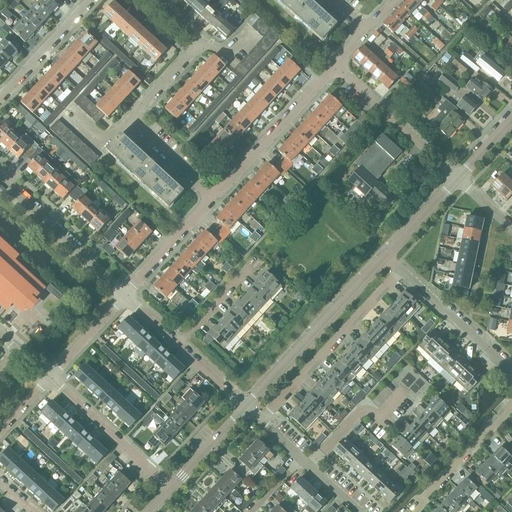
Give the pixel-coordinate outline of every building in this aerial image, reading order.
[(12,0),(7,7),(12,11),(19,4),(14,0),(12,0)] [(40,0),(37,4),(50,16),(59,7),(51,0),(40,0)] [(203,0),(197,0),(191,7),(200,16),(209,6),(203,0)] [(337,26),(337,25),(309,0),(276,0),(323,42),(337,26)] [(430,16),(419,5),(413,0),(405,0),(400,5),(410,14),(415,10),(426,20),(430,16)] [(495,0),(493,3),(500,9),(508,0),(495,0)] [(435,2),(434,3),(431,7),(435,11),(439,6),(435,2)] [(112,23),(123,11),(114,3),(103,15),(112,23)] [(29,13),(42,25),(50,16),(37,4),(29,13)] [(410,14),(400,5),(392,15),(402,24),(405,20),(410,14)] [(208,24),(218,14),(209,6),(200,16),(208,24)] [(242,15),(246,11),(240,7),(237,10),(242,15)] [(123,11),(112,23),(120,31),(131,19),(123,11)] [(20,22),(33,34),(42,25),(29,13),(20,22)] [(218,14),(208,24),(217,32),(226,22),(218,14)] [(261,20),(256,15),(248,24),(253,29),(261,20)] [(383,24),(393,33),(402,24),(392,15),(383,24)] [(0,19),(0,27),(2,29),(14,41),(18,36),(25,43),(33,34),(20,22),(13,31),(0,19)] [(131,19),(120,31),(129,39),(140,27),(131,19)] [(253,29),(258,34),(266,25),(261,20),(253,29)] [(226,40),(235,30),(226,22),(217,32),(226,40)] [(263,38),(271,30),(266,25),(258,34),(263,38)] [(412,27),(409,30),(413,34),(417,30),(413,26),(412,27)] [(89,30),(97,38),(98,38),(101,35),(92,27),(89,30)] [(140,27),(129,39),(138,47),(149,35),(140,27)] [(0,45),(0,52),(9,61),(17,52),(10,45),(14,41),(2,29),(0,31),(0,35),(5,40),(0,45)] [(379,29),(373,35),(376,38),(382,32),(379,29)] [(271,30),(263,38),(272,46),(280,38),(271,30)] [(413,34),(409,30),(405,35),(409,39),(413,34)] [(78,42),(90,53),(98,44),(86,33),(78,42)] [(101,35),(98,38),(106,46),(110,43),(101,35)] [(149,35),(138,47),(147,55),(158,43),(149,35)] [(272,46),(263,38),(259,43),(268,51),(272,46)] [(90,53),(78,42),(70,51),(82,62),(90,53)] [(110,43),(106,46),(115,54),(118,51),(110,43)] [(147,62),(151,58),(156,63),(167,51),(158,43),(147,55),(144,59),(147,62)] [(268,51),(259,43),(255,47),(264,55),(268,51)] [(394,43),(384,53),(387,56),(397,45),(394,43)] [(397,45),(387,56),(390,59),(400,48),(397,45)] [(264,55),(255,47),(252,51),(260,59),(264,55)] [(363,47),(353,57),(362,65),(372,55),(363,47)] [(267,57),(270,60),(279,51),(275,48),(267,57)] [(82,62),(70,51),(62,59),(74,70),(82,62)] [(118,51),(115,54),(124,63),(127,59),(118,51)] [(252,51),(248,55),(256,63),(260,59),(252,51)] [(0,69),(0,70),(9,61),(0,52),(0,69)] [(112,57),(107,53),(99,62),(104,66),(112,57)] [(476,73),(481,67),(499,82),(505,75),(493,65),(495,63),(484,54),(480,60),(476,57),(473,61),(465,54),(460,60),(476,73)] [(256,63),(248,55),(244,60),(252,68),(256,63)] [(372,55),(362,65),(371,73),(380,63),(372,55)] [(226,67),(214,56),(206,65),(217,76),(226,67)] [(259,66),(262,69),(270,60),(267,57),(259,66)] [(452,65),(464,74),(469,68),(457,58),(452,65)] [(74,70),(62,59),(54,68),(66,79),(74,70)] [(106,68),(110,71),(118,63),(114,59),(106,68)] [(127,59),(124,63),(132,71),(136,67),(127,59)] [(252,68),(244,60),(240,64),(249,72),(252,68)] [(280,69),(292,80),(300,71),(288,60),(280,69)] [(91,71),(96,75),(104,66),(99,62),(91,71)] [(389,71),(384,66),(380,63),(371,73),(379,81),(389,71)] [(249,72),(240,64),(236,68),(245,76),(249,72)] [(198,74),(209,84),(217,76),(206,65),(198,74)] [(251,74),(254,78),(262,69),(259,66),(251,74)] [(141,79),(145,75),(136,67),(132,71),(141,79)] [(66,79),(54,68),(46,77),(58,88),(66,79)] [(98,77),(102,80),(110,71),(106,68),(98,77)] [(245,76),(236,68),(232,72),(237,77),(241,80),(245,76)] [(272,78),(284,89),(292,80),(280,69),(272,78)] [(118,77),(121,80),(120,81),(132,92),(140,83),(128,72),(127,73),(124,70),(118,77)] [(83,79),(88,84),(96,75),(91,71),(83,79)] [(389,71),(379,81),(388,90),(398,79),(389,71)] [(407,73),(400,81),(406,87),(413,79),(407,73)] [(190,82),(201,93),(209,84),(198,74),(190,82)] [(243,83),(246,87),(254,78),(251,74),(243,83)] [(460,86),(445,74),(439,81),(454,93),(460,86)] [(148,86),(154,80),(148,75),(143,80),(148,86)] [(58,88),(46,77),(38,86),(50,96),(58,88)] [(90,86),(94,89),(102,80),(98,77),(90,86)] [(229,86),(232,89),(241,80),(237,77),(229,86)] [(264,86),(276,97),(284,89),(272,78),(264,86)] [(75,88),(80,92),(88,84),(83,79),(75,88)] [(483,102),(491,91),(481,82),(480,83),(474,79),(467,88),(474,94),(483,102)] [(112,90),(124,101),(132,92),(120,81),(112,90)] [(415,88),(425,97),(431,90),(421,81),(415,88)] [(182,91),(193,102),(201,93),(190,82),(182,91)] [(235,92),(238,95),(246,87),(243,83),(235,92)] [(50,96),(38,86),(30,94),(42,105),(50,96)] [(82,95),(86,98),(94,89),(90,86),(82,95)] [(221,95),(224,98),(232,89),(229,86),(221,95)] [(256,95),(268,106),(276,97),(264,86),(256,95)] [(67,97),(72,101),(80,92),(75,88),(67,97)] [(104,98),(116,110),(124,101),(112,90),(104,98)] [(174,100),(185,111),(193,102),(182,91),(174,100)] [(227,101),(230,104),(238,95),(235,92),(227,101)] [(42,105),(30,94),(22,103),(34,114),(42,105)] [(74,103),(79,107),(86,99),(86,98),(82,95),(74,103)] [(213,103),(216,107),(224,98),(221,95),(213,103)] [(248,104),(260,115),(268,106),(256,95),(248,104)] [(342,107),(330,96),(321,105),(337,120),(341,116),(337,113),(342,107)] [(469,116),(478,105),(466,96),(458,106),(469,116)] [(59,106),(64,110),(72,101),(67,97),(59,106)] [(104,98),(96,107),(100,111),(104,115),(108,119),(116,110),(104,98)] [(91,103),(86,99),(79,107),(83,111),(91,103)] [(185,111),(174,100),(165,109),(177,120),(185,111)] [(431,122),(438,129),(448,138),(463,123),(453,113),(457,109),(446,100),(437,109),(441,113),(435,118),(431,122)] [(219,110),(222,113),(230,104),(227,101),(219,110)] [(96,107),(91,103),(83,111),(88,115),(96,107)] [(204,112),(208,116),(216,107),(213,103),(204,112)] [(240,113),(252,124),(260,115),(248,104),(240,113)] [(312,115),(325,126),(329,129),(337,120),(321,105),(312,115)] [(25,117),(28,114),(19,106),(16,109),(25,117)] [(51,114),(56,118),(64,110),(59,106),(51,114)] [(100,111),(96,107),(88,115),(92,119),(100,111)] [(211,118),(214,122),(222,113),(219,110),(211,118)] [(104,115),(100,111),(92,119),(97,123),(104,115)] [(196,121),(200,125),(208,116),(204,112),(196,121)] [(232,122),(244,132),(252,124),(240,113),(232,122)] [(28,114),(25,117),(33,125),(34,123),(35,125),(37,123),(36,122),(28,114)] [(43,123),(47,127),(56,118),(51,114),(43,123)] [(363,114),(357,121),(348,130),(354,136),(363,126),(365,129),(372,122),(363,114)] [(325,126),(312,115),(304,124),(316,135),(325,126)] [(203,127),(206,130),(214,122),(211,118),(203,127)] [(62,125),(58,120),(50,129),(54,134),(62,125)] [(192,134),(200,125),(196,121),(188,130),(192,134)] [(34,123),(33,125),(43,134),(46,130),(36,122),(37,123),(35,125),(34,123)] [(224,130),(236,141),(244,132),(232,122),(224,130)] [(0,126),(0,141),(1,143),(12,131),(13,131),(15,128),(12,125),(9,128),(4,123),(0,126)] [(316,135),(304,124),(295,133),(308,144),(316,135)] [(59,138),(67,129),(62,125),(54,134),(59,138)] [(198,139),(206,131),(206,130),(203,127),(194,136),(198,139)] [(63,142),(72,133),(67,129),(59,138),(63,142)] [(216,139),(228,150),(236,141),(224,130),(216,139)] [(345,145),(354,136),(348,130),(343,135),(340,133),(337,137),(345,145)] [(17,135),(13,131),(12,131),(1,143),(10,151),(21,139),(24,136),(19,132),(17,135)] [(68,146),(76,137),(72,133),(63,142),(68,146)] [(308,144),(295,133),(287,142),(299,154),(308,144)] [(169,209),(184,193),(121,135),(106,151),(169,209)] [(382,135),(375,143),(355,164),(359,168),(347,181),(366,197),(373,190),(379,196),(376,199),(384,206),(393,197),(385,190),(385,191),(378,184),(375,181),(402,152),(382,135)] [(72,150),(81,141),(76,137),(68,146),(72,150)] [(54,138),(51,142),(61,151),(62,149),(61,148),(63,146),(54,138)] [(28,158),(36,149),(31,145),(30,147),(21,139),(10,151),(19,159),(23,154),(28,158)] [(228,150),(216,139),(208,148),(220,159),(228,150)] [(77,154),(85,145),(81,141),(72,150),(77,154)] [(299,154),(287,142),(278,152),(283,156),(278,162),(287,171),(293,165),(290,163),(299,154)] [(81,159),(90,150),(85,145),(77,154),(81,159)] [(69,158),(72,155),(63,146),(61,148),(62,149),(61,151),(69,158)] [(339,152),(334,146),(331,149),(337,155),(339,152)] [(36,149),(28,158),(32,162),(28,168),(37,176),(52,159),(38,147),(36,149)] [(328,152),(334,158),(337,155),(331,149),(328,152)] [(86,163),(94,154),(90,150),(81,159),(86,163)] [(90,167),(99,158),(94,154),(86,163),(90,167)] [(72,155),(69,158),(78,167),(80,166),(78,164),(80,162),(72,155)] [(52,159),(37,176),(45,184),(57,171),(57,172),(61,167),(52,159)] [(83,171),(86,167),(80,162),(78,164),(80,166),(78,167),(83,171)] [(259,173),(271,184),(280,175),(282,177),(287,171),(278,162),(273,168),(268,163),(259,173)] [(322,170),(316,165),(314,168),(319,173),(322,170)] [(311,171),(317,176),(319,173),(314,168),(311,171)] [(61,176),(57,172),(57,171),(45,184),(54,192),(69,175),(65,172),(61,176)] [(271,184),(259,173),(250,182),(263,193),(271,184)] [(498,193),(510,181),(503,174),(491,186),(498,193)] [(69,175),(54,192),(63,200),(68,195),(72,199),(80,190),(76,186),(78,183),(69,175)] [(99,179),(95,183),(104,191),(108,187),(99,179)] [(511,182),(510,181),(498,193),(507,201),(511,197),(511,198),(511,182)] [(263,193),(250,182),(242,191),(254,203),(263,193)] [(108,187),(104,191),(112,198),(114,197),(115,198),(117,196),(116,196),(117,195),(108,187)] [(83,188),(81,191),(80,190),(72,199),(77,203),(72,208),(81,216),(92,204),(84,196),(88,192),(83,188)] [(254,203),(242,191),(233,201),(246,212),(254,203)] [(122,207),(126,203),(117,195),(116,196),(117,196),(115,198),(114,197),(112,198),(122,207)] [(294,201),(289,196),(286,198),(292,204),(294,201)] [(283,201),(289,207),(292,204),(286,198),(283,201)] [(96,200),(92,204),(81,216),(90,225),(101,212),(98,209),(101,205),(96,200)] [(246,212),(233,201),(225,210),(237,221),(246,212)] [(101,212),(90,225),(99,232),(113,217),(104,209),(101,212)] [(120,222),(122,223),(131,214),(128,210),(120,219),(121,220),(120,222)] [(237,221),(225,210),(216,219),(221,224),(216,230),(225,238),(231,232),(228,230),(237,221)] [(277,219),(272,214),(269,217),(275,222),(277,219)] [(131,230),(143,242),(152,233),(146,228),(150,223),(141,215),(137,219),(139,221),(131,230)] [(266,220),(272,225),(275,222),(269,217),(266,220)] [(464,229),(481,232),(483,221),(467,217),(464,229)] [(111,228),(115,232),(122,223),(120,222),(121,220),(120,219),(111,228)] [(117,233),(115,232),(111,228),(103,237),(109,242),(117,233)] [(481,232),(464,229),(462,240),(478,244),(481,232)] [(143,242),(131,230),(123,239),(135,251),(143,242)] [(197,241),(209,252),(217,243),(219,245),(225,238),(216,230),(210,236),(205,231),(197,241)] [(260,238),(254,233),(252,235),(257,241),(260,238)] [(249,238),(255,244),(257,241),(252,235),(249,238)] [(135,251),(123,239),(122,240),(120,238),(118,241),(120,242),(115,248),(128,259),(135,251)] [(44,288),(13,260),(17,255),(0,239),(0,302),(6,309),(12,302),(23,312),(44,288)] [(478,244),(462,240),(459,252),(476,255),(478,244)] [(106,241),(102,246),(111,254),(115,249),(106,241)] [(209,252),(197,241),(188,250),(200,261),(209,252)] [(200,261),(188,250),(180,259),(192,270),(200,261)] [(476,255),(459,252),(457,263),(473,266),(476,255)] [(192,270),(180,259),(171,268),(183,280),(192,270)] [(232,268),(226,263),(224,266),(229,271),(232,268)] [(473,266),(457,263),(455,274),(471,278),(473,266)] [(221,269),(227,274),(229,271),(224,266),(221,269)] [(183,280),(171,268),(163,278),(175,289),(183,280)] [(253,284),(270,299),(282,286),(266,273),(260,279),(259,278),(253,284)] [(471,278),(455,274),(452,286),(469,289),(471,278)] [(498,274),(496,283),(503,284),(505,275),(498,274)] [(154,287),(166,298),(175,289),(163,278),(154,287)] [(215,287),(209,282),(206,285),(212,290),(215,287)] [(270,299),(253,284),(247,290),(249,291),(243,298),(258,312),(270,299)] [(212,290),(206,285),(204,288),(209,293),(212,290)] [(394,305),(409,319),(420,307),(404,291),(398,298),(400,299),(394,305)] [(247,324),(258,312),(243,298),(238,304),(236,302),(230,308),(247,324)] [(189,303),(195,308),(198,306),(192,300),(189,303)] [(195,308),(189,303),(187,305),(193,311),(195,308)] [(409,319),(394,305),(388,312),(386,310),(381,316),(397,332),(409,319)] [(247,324),(230,308),(225,315),(226,316),(221,322),(236,336),(247,324)] [(397,332),(381,316),(375,322),(377,324),(371,330),(386,344),(397,332)] [(128,338),(139,327),(129,318),(119,329),(128,338)] [(421,329),(426,333),(436,323),(430,318),(421,329)] [(236,336),(221,322),(215,329),(213,327),(207,334),(224,349),(236,336)] [(138,346),(148,335),(139,327),(128,338),(138,346)] [(386,344),(371,330),(365,336),(363,335),(358,341),(374,356),(386,344)] [(430,358),(432,357),(444,343),(438,337),(440,336),(433,330),(418,346),(430,358)] [(147,355),(157,344),(148,335),(138,346),(147,355)] [(212,340),(207,336),(203,341),(207,345),(212,340)] [(374,356),(358,341),(352,347),(354,348),(348,355),(361,367),(368,359),(370,361),(374,356)] [(432,357),(430,358),(443,370),(458,353),(452,347),(451,349),(444,343),(432,357)] [(156,363),(166,352),(157,344),(147,355),(156,363)] [(104,345),(102,347),(112,356),(114,354),(104,345)] [(100,349),(110,358),(112,356),(102,347),(100,349)] [(165,372),(175,361),(166,352),(156,363),(165,372)] [(458,353),(443,370),(455,381),(469,366),(463,360),(464,359),(458,353)] [(114,354),(112,356),(121,364),(123,362),(114,354)] [(335,365),(351,381),(363,368),(361,367),(348,355),(342,361),(340,359),(335,365)] [(112,356),(110,358),(119,366),(121,364),(112,356)] [(175,361),(165,372),(174,380),(185,369),(175,361)] [(123,362),(121,364),(130,373),(132,371),(123,362)] [(121,364),(119,366),(128,375),(130,373),(121,364)] [(402,379),(416,393),(428,381),(410,364),(403,371),(406,374),(402,379)] [(85,385),(95,374),(86,365),(75,377),(85,385)] [(351,381),(335,365),(329,371),(331,373),(325,379),(338,392),(340,394),(351,381)] [(469,366),(455,381),(468,393),(483,376),(477,370),(475,372),(469,366)] [(132,371),(130,373),(139,381),(141,379),(132,371)] [(130,373),(128,375),(137,383),(139,381),(130,373)] [(94,393),(104,382),(95,374),(85,385),(94,393)] [(141,379),(139,381),(148,389),(150,387),(141,379)] [(312,390),(328,406),(333,401),(331,399),(338,392),(325,379),(319,385),(317,384),(312,390)] [(176,393),(185,384),(180,380),(172,389),(176,393)] [(139,381),(137,383),(146,391),(148,389),(139,381)] [(103,402),(113,391),(104,382),(94,393),(103,402)] [(370,389),(367,386),(362,391),(366,394),(370,389)] [(150,387),(148,389),(158,398),(159,396),(150,387)] [(148,389),(146,391),(156,400),(158,398),(148,389)] [(181,399),(185,402),(192,408),(196,412),(204,403),(190,390),(181,399)] [(307,408),(317,418),(328,406),(312,390),(306,396),(308,398),(302,404),(307,408)] [(112,410),(122,399),(113,391),(103,402),(112,410)] [(357,396),(361,399),(366,394),(362,391),(357,396)] [(171,398),(167,394),(163,398),(168,402),(171,398)] [(428,406),(443,420),(451,411),(436,398),(428,406)] [(121,419),(132,407),(122,399),(112,410),(121,419)] [(50,422),(61,411),(51,402),(41,413),(50,422)] [(196,412),(192,408),(185,402),(177,411),(188,421),(196,412)] [(317,418),(307,408),(302,404),(296,410),(294,408),(289,415),(305,430),(317,418)] [(456,409),(461,415),(468,421),(473,416),(466,410),(460,404),(456,409)] [(416,409),(432,424),(435,428),(443,420),(428,406),(428,407),(425,411),(419,406),(416,409)] [(132,407),(121,419),(131,427),(141,416),(132,407)] [(435,428),(432,424),(416,409),(412,413),(418,418),(414,423),(428,436),(435,428)] [(61,411),(50,422),(60,430),(70,419),(61,411)] [(169,419),(180,429),(188,421),(177,411),(169,419)] [(152,419),(147,415),(140,424),(144,427),(152,419)] [(70,419),(60,430),(69,439),(79,428),(70,419)] [(180,429),(169,419),(161,428),(172,438),(180,429)] [(428,436),(414,423),(410,427),(404,421),(401,425),(418,441),(417,441),(420,444),(428,436)] [(410,449),(411,448),(417,441),(418,441),(401,425),(397,429),(403,434),(400,438),(399,438),(410,449)] [(79,428),(69,439),(78,447),(88,436),(79,428)] [(172,438),(161,428),(148,442),(155,448),(160,442),(165,446),(172,438)] [(34,440),(36,438),(27,429),(25,431),(34,440)] [(23,434),(32,442),(34,440),(25,431),(23,434)] [(27,446),(31,442),(22,434),(18,438),(27,446)] [(88,436),(78,447),(87,456),(97,445),(88,436)] [(352,448),(355,445),(346,437),(333,451),(342,459),(352,448)] [(36,438),(34,440),(43,448),(45,446),(36,438)] [(313,443),(316,447),(321,442),(317,438),(313,443)] [(410,449),(399,438),(391,446),(406,460),(414,451),(411,448),(410,449)] [(32,442),(41,451),(43,448),(34,440),(32,442)] [(247,453),(258,463),(264,457),(269,461),(273,456),(268,452),(268,451),(258,441),(247,453)] [(97,445),(87,456),(97,464),(107,453),(97,445)] [(45,446),(43,448),(53,456),(55,454),(45,446)] [(43,448),(41,451),(50,459),(53,456),(43,448)] [(359,454),(352,448),(342,459),(350,466),(360,455),(359,454)] [(507,462),(511,458),(500,448),(493,456),(507,469),(511,465),(507,462)] [(0,462),(7,469),(18,458),(9,449),(0,458),(0,462)] [(357,473),(371,459),(362,451),(359,454),(360,455),(350,466),(357,473)] [(242,470),(246,474),(247,475),(245,476),(248,479),(250,481),(263,467),(258,463),(247,453),(239,461),(245,467),(242,470)] [(55,454),(53,456),(62,465),(64,462),(55,454)] [(102,474),(110,465),(116,458),(112,454),(97,470),(102,474)] [(23,456),(20,459),(18,458),(7,469),(16,478),(27,466),(26,466),(30,462),(23,456)] [(53,456),(50,459),(60,467),(62,465),(53,456)] [(485,464),(495,474),(504,482),(506,480),(501,475),(507,469),(493,456),(485,464)] [(379,467),(371,460),(371,459),(357,473),(365,481),(379,467)] [(64,462),(62,465),(71,473),(73,471),(64,462)] [(32,464),(29,468),(27,466),(16,478),(26,486),(36,475),(36,474),(39,471),(32,464)] [(485,464),(476,474),(487,483),(495,474),(485,464)] [(62,465),(60,467),(69,476),(71,473),(62,465)] [(379,467),(365,481),(373,488),(384,477),(387,474),(379,467)] [(273,476),(277,480),(285,472),(281,468),(273,476)] [(222,480),(233,490),(241,481),(244,484),(248,479),(245,476),(237,469),(233,474),(230,471),(222,480)] [(73,471),(71,473),(81,481),(83,479),(73,471)] [(41,473),(38,476),(36,475),(26,486),(35,494),(45,483),(48,479),(41,473)] [(71,473),(69,476),(78,484),(81,481),(71,473)] [(125,477),(131,483),(135,478),(129,473),(125,477)] [(98,479),(93,474),(89,479),(94,483),(98,479)] [(111,482),(122,493),(130,484),(119,474),(111,482)] [(391,484),(384,477),(373,488),(381,495),(380,495),(381,496),(391,484)] [(299,497),(309,486),(300,478),(291,489),(299,497)] [(458,488),(469,498),(476,490),(479,493),(477,494),(482,499),(488,493),(479,485),(476,488),(466,479),(458,488)] [(214,488),(225,499),(228,495),(234,500),(238,495),(233,490),(222,480),(214,488)] [(391,484),(381,496),(389,504),(403,489),(394,481),(391,484)] [(51,482),(47,485),(45,483),(35,494),(44,503),(55,491),(54,491),(58,488),(51,482)] [(122,493),(111,482),(103,491),(114,501),(122,493)] [(309,486),(299,497),(308,505),(317,494),(309,486)] [(206,497),(217,507),(225,499),(214,488),(206,497)] [(449,497),(463,511),(469,504),(473,508),(476,505),(469,498),(458,488),(449,497)] [(494,494),(498,498),(502,494),(498,490),(494,494)] [(55,491),(44,503),(53,511),(64,500),(55,491)] [(95,500),(106,510),(114,501),(103,491),(95,500)] [(317,494),(308,505),(315,511),(317,511),(327,503),(317,494)] [(245,502),(249,505),(255,497),(252,495),(245,502)] [(90,511),(87,508),(78,500),(73,496),(62,509),(64,511),(67,511),(73,506),(78,510),(75,511),(90,511)] [(212,511),(217,507),(206,497),(198,505),(205,511),(212,511)] [(440,507),(445,511),(455,511),(457,511),(464,511),(463,511),(449,497),(440,507)] [(87,508),(90,511),(103,511),(106,510),(95,500),(87,508)] [(249,505),(245,502),(240,508),(243,511),(249,505)] [(281,506),(286,511),(290,507),(285,503),(281,506)]
